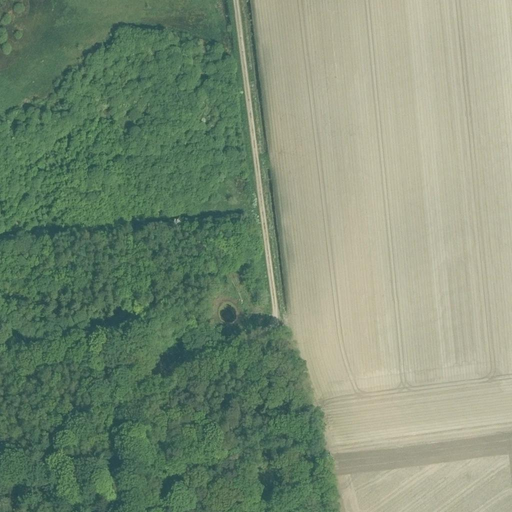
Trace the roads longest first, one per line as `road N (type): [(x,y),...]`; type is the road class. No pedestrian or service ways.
road 1 (unclassified): [(141,393),(271,327),(235,0)]
road 2 (track): [(0,353),(135,345),(141,409)]
road 3 (track): [(141,409),(86,466),(70,511)]
